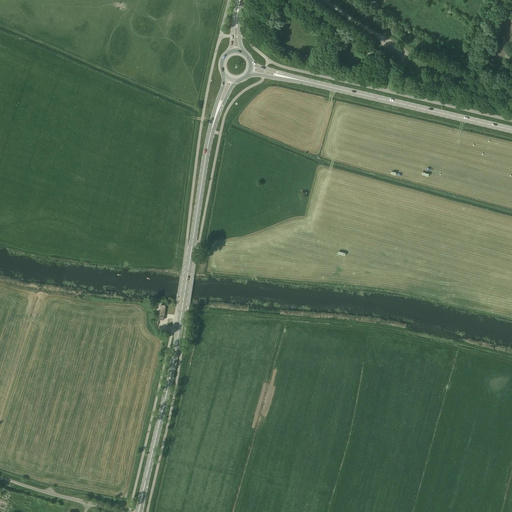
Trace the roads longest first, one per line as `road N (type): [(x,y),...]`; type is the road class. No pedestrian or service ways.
road 1 (secondary): [(138,511),(215,117)]
road 2 (track): [(186,314),(224,309),(388,325),(511,354)]
road 3 (secondary): [(511,129),(301,80)]
road 4 (unclassified): [(121,511),(0,478)]
